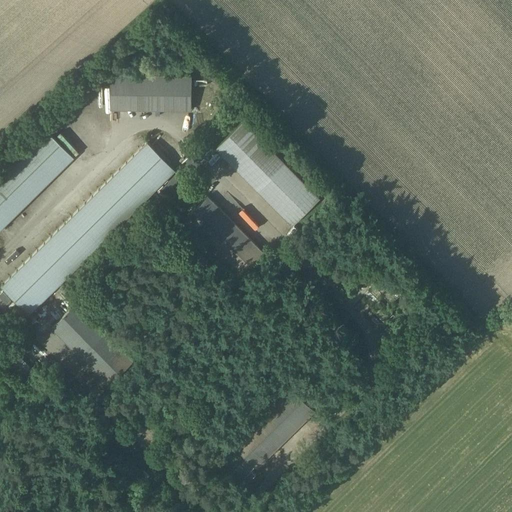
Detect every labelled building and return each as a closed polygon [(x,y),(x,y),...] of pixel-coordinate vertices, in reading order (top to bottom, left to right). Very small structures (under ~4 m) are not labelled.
[(191,110),(192,74),(110,73),(110,109),(191,110)] [(244,119),(215,147),(292,224),(320,196),(244,119)] [(0,229),(74,156),(46,127),(0,172),(0,229)] [(91,139),(105,143),(106,138),(87,132),(80,154),(85,156),(91,139)] [(176,169),(147,140),(1,284),(30,312),(176,169)] [(182,219),(239,277),(265,252),(208,194),(182,219)] [(109,274),(101,265),(94,271),(101,280),(109,274)] [(354,295),(370,315),(389,300),(372,280),(354,295)] [(133,359),(76,302),(51,326),(108,384),(133,359)] [(27,380),(36,371),(15,349),(5,358),(27,380)] [(315,410),(290,385),(232,442),(257,467),(315,410)] [(160,437),(166,431),(152,415),(145,421),(160,437)]
